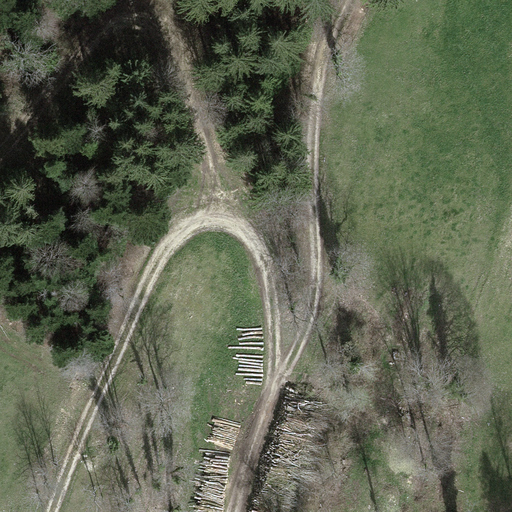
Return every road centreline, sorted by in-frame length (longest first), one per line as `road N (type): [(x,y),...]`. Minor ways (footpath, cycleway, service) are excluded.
road 1 (track): [(343,0),(317,66),(310,156),(315,293),(231,511)]
road 2 (track): [(0,158),(100,31),(142,22),(181,55),(192,81),(224,218)]
road 3 (track): [(224,218),(196,220),(158,254),(54,511)]
road 4 (track): [(224,218),(254,242),(263,268),(271,329),(267,403)]
